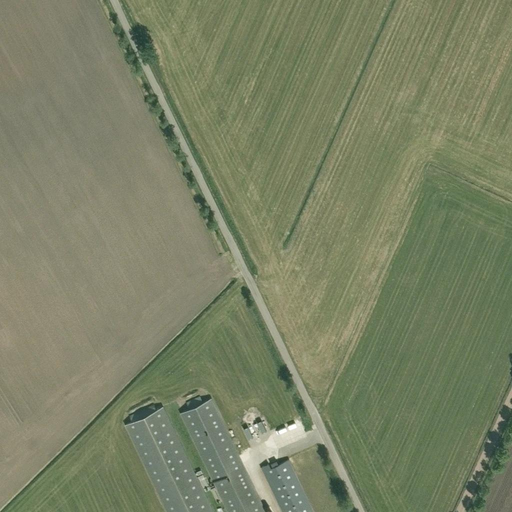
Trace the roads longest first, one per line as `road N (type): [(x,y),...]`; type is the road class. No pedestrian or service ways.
road 1 (unclassified): [(360,511),(113,0)]
road 2 (track): [(511,399),(462,511)]
